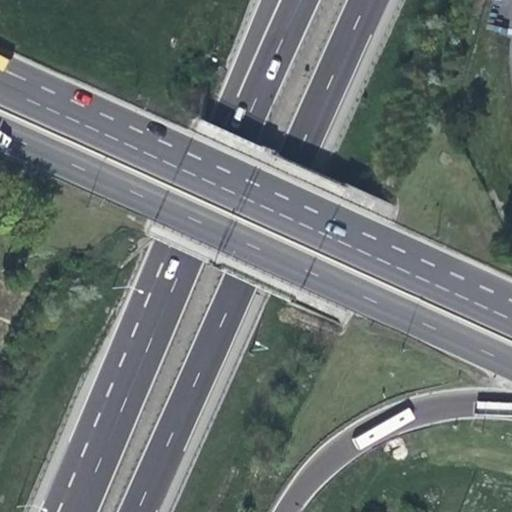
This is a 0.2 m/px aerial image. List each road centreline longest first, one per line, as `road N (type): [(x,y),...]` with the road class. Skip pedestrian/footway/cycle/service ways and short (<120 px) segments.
road 1 (primary): [(0,131),(511,367)]
road 2 (primary): [(511,321),(162,163)]
road 3 (motorway): [(220,334),(367,0)]
road 4 (motorway): [(302,0),(163,308)]
road 5 (trunk): [(268,0),(163,308)]
road 6 (trunk): [(281,511),(302,476),(391,416),(447,404),(511,405)]
road 7 (trunk): [(163,308),(73,511)]
road 8 (trunk): [(139,511),(220,334)]
road 9 (trunk): [(162,163),(90,102),(0,61)]
road 10 (primary): [(162,163),(0,89)]
